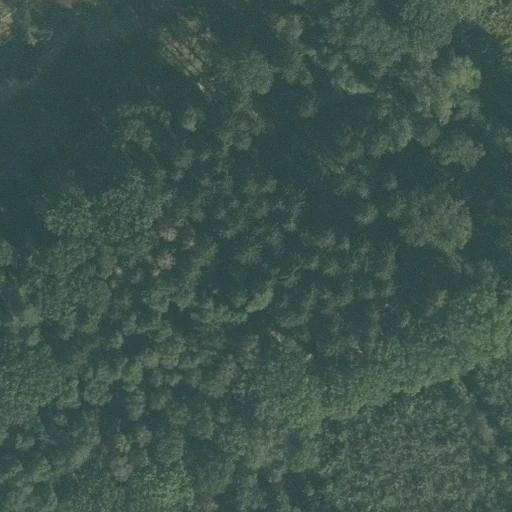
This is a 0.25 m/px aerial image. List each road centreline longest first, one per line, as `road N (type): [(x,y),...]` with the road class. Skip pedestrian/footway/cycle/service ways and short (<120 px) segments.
road 1 (track): [(68,511),(511,262)]
road 2 (track): [(0,219),(92,133),(272,0)]
road 3 (track): [(330,0),(511,108)]
